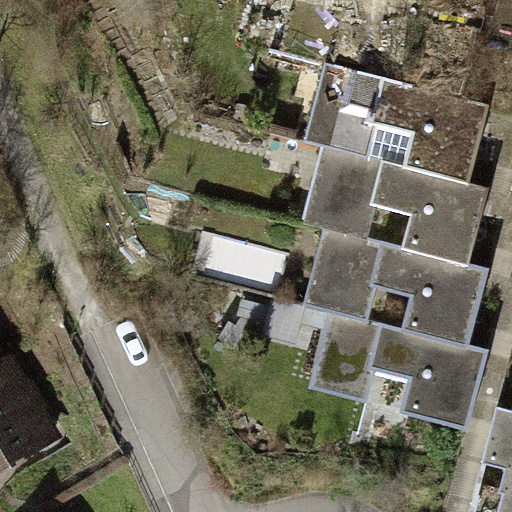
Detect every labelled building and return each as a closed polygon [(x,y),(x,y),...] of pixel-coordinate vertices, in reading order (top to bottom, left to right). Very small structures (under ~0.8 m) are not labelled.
[(469,184),(490,105),(349,69),(328,148),(348,153),(469,184)] [(468,266),(488,189),(469,184),(348,153),(328,231),(347,236),(468,266)] [(469,348),(488,271),(468,266),(347,236),(328,313),(345,317),(469,348)] [(466,430),(486,352),(469,348),(345,317),(325,395),(466,430)] [(0,364),(0,472),(58,438),(11,358),(0,364)] [(511,511),(511,413),(497,410),(470,511),(511,511)]
